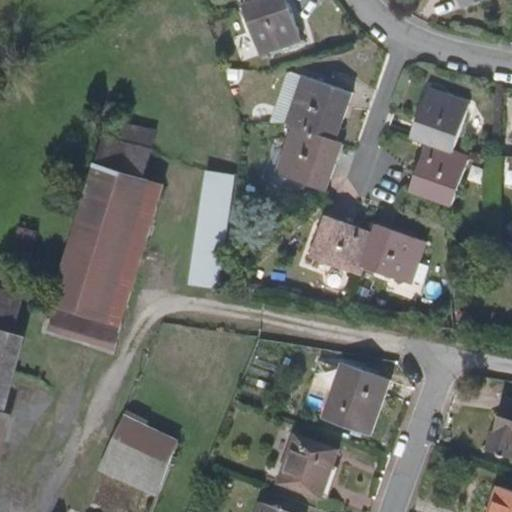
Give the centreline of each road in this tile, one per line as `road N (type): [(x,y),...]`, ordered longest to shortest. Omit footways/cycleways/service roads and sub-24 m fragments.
road 1 (residential): [(447,349),(269,317)]
road 2 (residential): [(389,511),(447,349)]
road 3 (residential): [(511,67),(439,50),(379,21),(358,0)]
